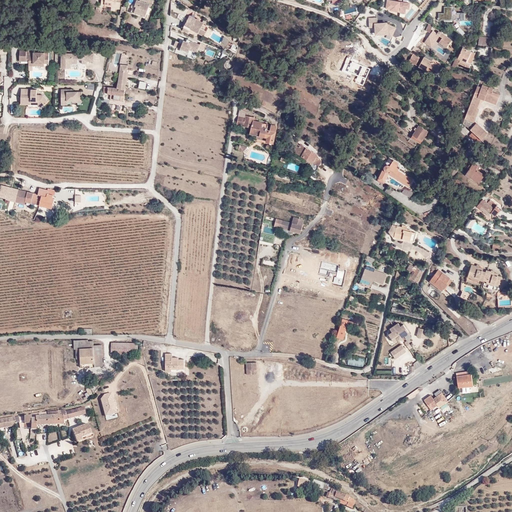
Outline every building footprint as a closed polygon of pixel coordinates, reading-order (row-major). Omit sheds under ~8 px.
[(101,0),(102,2),(112,4),(112,9),(116,10),(117,6),(121,7),(122,1),(117,0),(101,0)] [(149,4),(150,4),(150,2),(153,3),(153,0),(141,0),(140,0),(137,0),(136,4),(138,5),(136,11),(146,15),(149,4)] [(399,18),(407,18),(408,3),(387,1),(386,12),(400,13),(399,18)] [(123,5),(122,8),(118,7),(117,14),(122,15),(122,14),(126,15),(127,6),(123,5)] [(465,21),(465,13),(454,13),(454,7),(444,7),(444,14),(438,14),(438,21),(459,21),(459,25),(469,25),(469,21),(465,21)] [(375,28),(375,37),(394,37),(394,25),(377,25),(377,17),(369,17),(369,28),(375,28)] [(201,24),(189,18),(188,19),(184,18),(178,30),(182,32),(187,35),(188,32),(194,34),(202,37),(204,33),(198,30),(201,25),(204,26),(206,23),(202,21),(201,24)] [(412,32),(418,36),(422,33),(416,28),(412,32)] [(443,48),(448,41),(443,36),(440,34),(437,37),(440,39),(437,42),(443,48)] [(228,41),(223,38),(220,43),(225,46),(228,41)] [(489,39),(477,38),(477,46),(488,47),(489,39)] [(181,46),(175,43),(173,48),(180,50),(179,52),(186,55),(187,54),(194,56),(196,50),(202,52),(203,47),(199,45),(199,46),(190,43),(189,45),(183,43),(181,46)] [(233,44),(229,50),(236,53),(239,47),(233,44)] [(449,67),(453,70),(455,67),(456,68),(458,66),(466,70),(473,53),(462,48),(456,60),(453,58),(449,67)] [(40,55),(40,51),(33,51),(33,54),(27,54),(27,50),(20,50),(20,61),(29,61),(28,65),(34,65),(34,63),(45,63),(49,63),(50,55),(45,55),(40,55)] [(90,62),(90,54),(64,54),(64,70),(73,70),(73,66),(73,61),(80,61),(85,61),(85,66),(90,66),(90,62)] [(407,63),(415,66),(418,61),(410,57),(407,63)] [(421,60),(417,69),(424,72),(426,69),(436,73),(437,69),(436,69),(438,63),(424,58),(423,60),(421,60)] [(124,85),(127,85),(128,70),(127,70),(128,65),(121,64),(119,83),(124,83),(124,86),(124,85)] [(145,90),(146,82),(140,81),(138,89),(145,90)] [(124,83),(119,83),(118,85),(118,87),(104,86),(104,93),(111,93),(110,99),(123,100),(124,86),(124,83)] [(473,88),(459,122),(465,124),(467,125),(467,123),(469,123),(471,119),(469,118),(477,99),(480,100),(481,99),(484,92),(477,89),(473,88)] [(20,103),(29,104),(30,101),(39,101),(42,105),(48,101),(44,95),(37,95),(37,89),(28,89),(28,92),(21,92),(20,103)] [(481,99),(494,104),(496,97),(488,94),(490,91),(485,89),(484,92),(481,99)] [(70,95),(70,91),(62,91),(63,106),(70,106),(69,104),(74,104),(74,100),(84,101),(84,95),(75,95),(70,95)] [(481,99),(480,100),(479,103),(493,107),(494,104),(481,99)] [(271,145),(275,127),(269,126),(268,132),(263,131),(264,129),(259,128),(259,124),(251,122),(252,119),(243,117),(242,119),(236,118),(235,126),(248,129),(247,135),(256,137),(256,140),(265,142),(264,144),(271,145)] [(392,126),(403,133),(405,131),(394,124),(392,126)] [(472,125),(467,131),(480,141),(484,135),(472,125)] [(425,134),(416,128),(408,140),(418,146),(425,134)] [(294,154),(302,159),(304,155),(304,153),(306,151),(298,146),(298,147),(295,145),(297,142),(288,137),(284,142),(293,148),(291,151),(294,153),(294,154)] [(304,155),(302,159),(310,164),(315,157),(306,151),(304,153),(304,155)] [(315,157),(310,164),(316,168),(319,162),(315,157)] [(289,162),(287,168),(297,172),(299,166),(289,162)] [(471,165),(465,176),(477,184),(482,176),(475,172),(477,169),(471,165)] [(405,188),(410,181),(396,171),(394,173),(382,166),(376,181),(382,184),(386,176),(405,188)] [(37,195),(38,193),(1,184),(0,186),(0,195),(24,202),(25,200),(52,207),(54,198),(52,197),(54,189),(48,187),(47,189),(46,189),(44,197),(37,195)] [(39,188),(38,193),(37,195),(44,197),(46,189),(39,188)] [(489,200),(485,205),(491,209),(494,204),(489,200)] [(481,201),(478,204),(481,206),(483,208),(485,210),(491,214),(494,216),(497,212),(491,209),(485,205),(481,201)] [(494,204),(491,209),(497,212),(498,213),(500,209),(494,204)] [(279,229),(297,234),(298,234),(300,227),(302,222),(301,222),(301,221),(291,218),(289,224),(281,222),(279,229)] [(399,229),(389,228),(386,235),(393,236),(392,240),(412,244),(414,235),(404,233),(405,229),(400,228),(399,229)] [(261,231),(259,243),(273,245),(275,233),(261,231)] [(467,269),(465,275),(464,280),(481,285),(481,286),(494,290),(498,276),(494,274),(494,273),(483,270),(482,271),(479,270),(479,268),(475,267),(476,265),(473,264),(472,266),(468,265),(467,269)] [(415,281),(420,273),(407,265),(404,270),(408,272),(409,271),(411,272),(409,275),(408,275),(407,276),(415,281)] [(356,286),(368,290),(372,281),(380,284),(383,275),(372,271),(371,273),(362,270),(356,286)] [(438,272),(429,283),(442,293),(450,282),(438,272)] [(336,331),(342,333),(347,319),(340,317),(336,331)] [(410,331),(403,321),(399,324),(397,321),(389,327),(391,330),(384,336),(390,345),(410,331)] [(419,326),(417,335),(425,337),(427,328),(419,326)] [(469,357),(469,360),(472,365),(511,344),(511,341),(509,336),(469,357)] [(87,342),(73,343),(73,351),(74,351),(75,361),(79,361),(80,366),(94,365),(94,368),(102,368),(100,347),(92,347),(92,343),(87,343),(87,342)] [(402,343),(391,350),(396,358),(407,350),(402,343)] [(137,345),(110,345),(110,356),(136,356),(137,345)] [(478,364),(483,372),(511,357),(508,349),(478,364)] [(171,356),(164,355),(165,374),(170,374),(170,371),(183,371),(183,362),(177,362),(177,360),(171,360),(171,356)] [(345,355),(344,365),(359,367),(361,358),(345,355)] [(256,376),(255,365),(245,365),(246,377),(256,376)] [(445,367),(434,376),(438,380),(448,371),(445,367)] [(87,405),(93,411),(132,377),(126,371),(87,405)] [(456,385),(456,390),(470,388),(470,376),(466,376),(466,373),(455,375),(455,378),(449,379),(450,386),(456,385)] [(90,423),(98,442),(153,421),(145,401),(148,400),(142,388),(108,401),(110,407),(90,415),(93,421),(90,423)] [(437,406),(438,409),(447,403),(441,394),(433,399),(430,396),(423,401),(429,411),(437,406)] [(389,419),(398,430),(422,413),(413,402),(389,419)] [(65,408),(48,411),(48,423),(63,423),(63,420),(85,413),(84,406),(76,408),(77,409),(65,411),(65,408)] [(48,423),(48,411),(31,414),(31,415),(19,417),(19,415),(14,416),(15,423),(19,422),(20,428),(23,428),(31,427),(31,429),(36,427),(36,423),(48,423)] [(0,427),(12,425),(10,417),(0,418),(0,427)] [(86,426),(70,433),(75,445),(81,443),(80,440),(90,436),(86,426)] [(309,485),(300,481),(296,488),(306,490),(309,485)] [(324,486),(313,483),(311,490),(321,493),(324,486)] [(335,501),(339,503),(342,494),(340,492),(324,486),(321,493),(327,496),(327,497),(330,499),(329,502),(334,504),(335,501)] [(359,511),(361,509),(342,494),(339,503),(347,505),(346,508),(350,511),(353,508),(359,511)]
